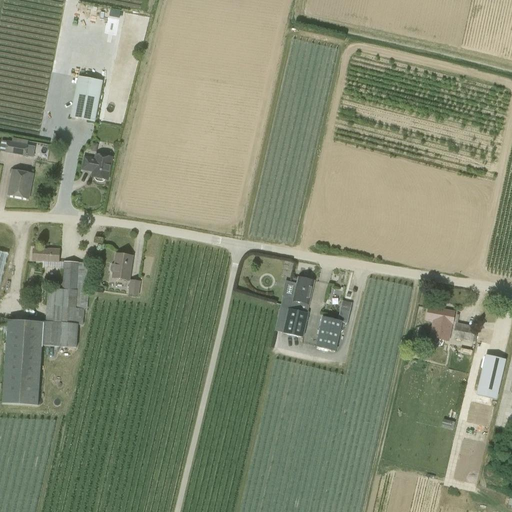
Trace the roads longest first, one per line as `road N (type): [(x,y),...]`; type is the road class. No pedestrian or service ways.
road 1 (unclassified): [(239,244),(511,290)]
road 2 (unclassified): [(175,511),(239,244)]
road 3 (unclassified): [(0,217),(103,221),(239,244)]
